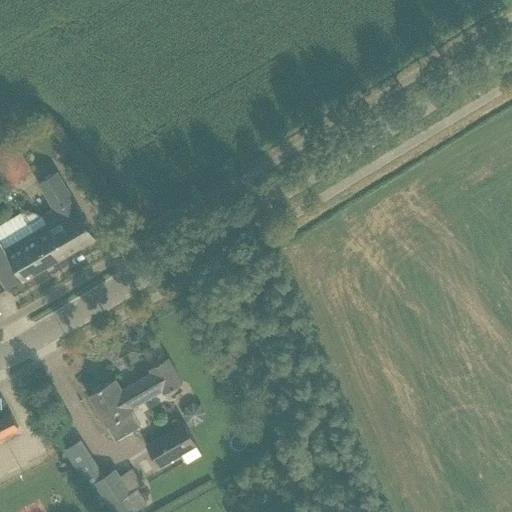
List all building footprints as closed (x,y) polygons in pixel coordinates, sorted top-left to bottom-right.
[(0,175),(7,187),(32,171),(11,137),(0,143),(0,175)] [(54,209),(43,216),(65,255),(81,246),(82,246),(88,242),(87,242),(95,237),(79,210),(56,172),(39,182),(54,209)] [(65,255),(43,216),(0,240),(0,278),(7,290),(65,255)] [(92,392),(88,395),(107,426),(138,407),(136,404),(161,389),(163,393),(182,382),(167,357),(149,368),(151,372),(121,390),(115,379),(101,387),(100,385),(90,390),(92,392)] [(183,415),(187,422),(196,424),(203,420),(205,412),(201,404),(193,402),(185,407),(183,415)] [(0,418),(0,435),(18,426),(11,413),(0,418)] [(147,445),(159,466),(181,453),(186,463),(200,455),(195,445),(183,424),(147,445)] [(96,488),(111,511),(130,511),(146,502),(137,488),(130,492),(115,469),(104,476),(92,457),(74,468),(79,476),(90,492),(96,488)]
